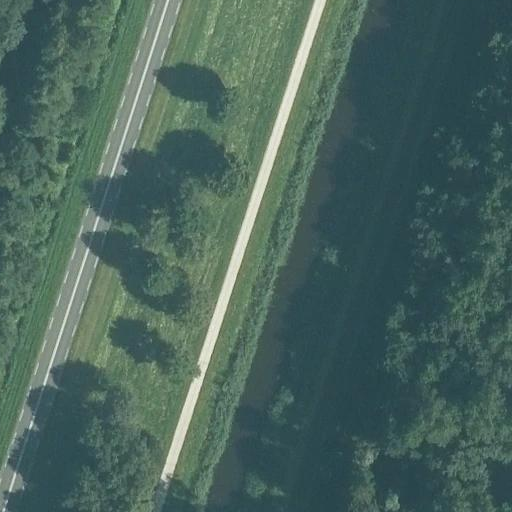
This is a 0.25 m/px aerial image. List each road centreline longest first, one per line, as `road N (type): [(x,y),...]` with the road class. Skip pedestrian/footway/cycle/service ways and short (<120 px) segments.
road 1 (secondary): [(169,0),(3,511)]
road 2 (track): [(489,0),(326,511)]
